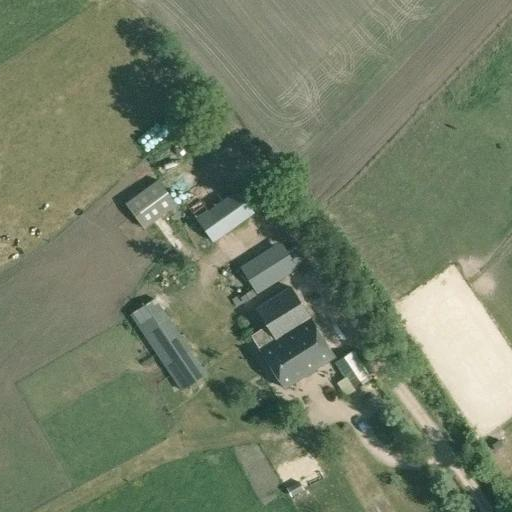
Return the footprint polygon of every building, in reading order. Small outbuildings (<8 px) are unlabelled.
[(237,158),(229,165),(244,183),(252,176),(237,158)] [(213,206),(229,230),(253,213),(242,197),(237,190),(213,206)] [(511,351),(456,257),(394,294),(473,428),(511,405),(511,351)] [(277,339),(311,319),(292,287),(258,308),(277,339)] [(136,300),(143,309),(132,317),(181,391),(208,373),(158,299),(152,289),(136,300)] [(311,319),(277,339),(273,342),(265,328),(253,335),(261,349),(260,350),(284,389),(336,357),(312,318),(311,319)] [(346,396),(372,379),(353,352),(337,363),(345,377),(339,383),(346,396)] [(233,381),(236,397),(251,394),(248,378),(233,381)] [(511,434),(504,418),(479,430),(500,472),(511,466),(511,467),(511,434)]
